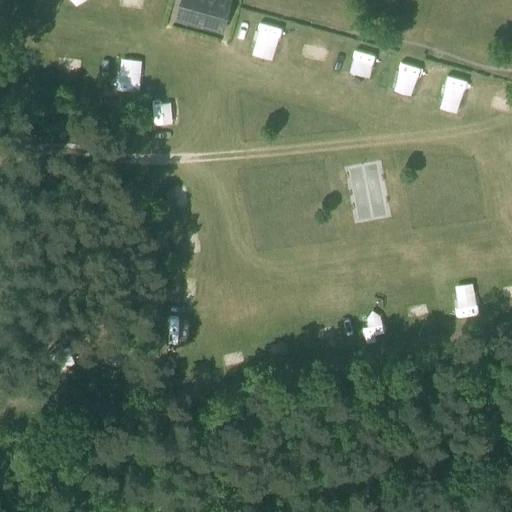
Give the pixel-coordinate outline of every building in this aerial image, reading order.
[(140,14),(140,0),(120,0),(120,14),(140,14)] [(184,19),(184,21),(221,32),(230,0),(228,0),(189,0),(189,1),(195,3),(190,22),(185,20),(185,19),(184,19)] [(256,40),(273,45),(279,26),(262,21),(256,40)] [(346,65),(369,72),(375,53),(352,46),(346,65)] [(413,93),(420,65),(399,59),(391,87),(413,93)] [(459,104),(462,77),(446,75),(443,102),(459,104)] [(489,106),(506,112),(511,95),(511,91),(495,86),(489,106)] [(171,100),(152,103),(155,122),(173,119),(171,100)] [(178,234),(181,253),(200,250),(197,231),(178,234)] [(474,293),(454,296),(457,315),(477,312),(474,293)]
